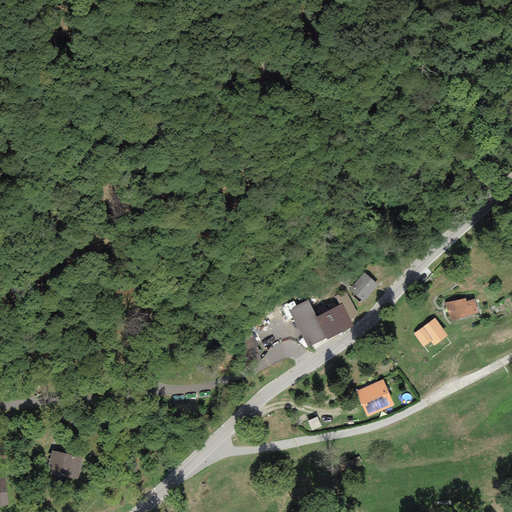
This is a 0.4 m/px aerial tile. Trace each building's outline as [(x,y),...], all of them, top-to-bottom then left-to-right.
[(379,288),(364,273),(348,289),(363,304),(379,288)] [(308,303),(288,311),(307,349),(326,340),(327,343),(354,329),(351,323),(360,318),(346,291),(334,297),(339,307),(316,319),(308,303)] [(466,298),(445,304),(451,324),(480,316),(475,300),(467,302),(466,298)] [(445,338),(433,322),(415,335),(424,348),(431,343),(433,346),(445,338)] [(252,333),(237,341),(249,367),(265,359),(252,333)] [(383,378),(356,390),(367,414),(393,402),(383,378)] [(310,424),(313,432),(321,429),(318,421),(310,424)] [(82,455),(52,448),(49,463),(51,463),(50,471),(77,477),(82,455)]
